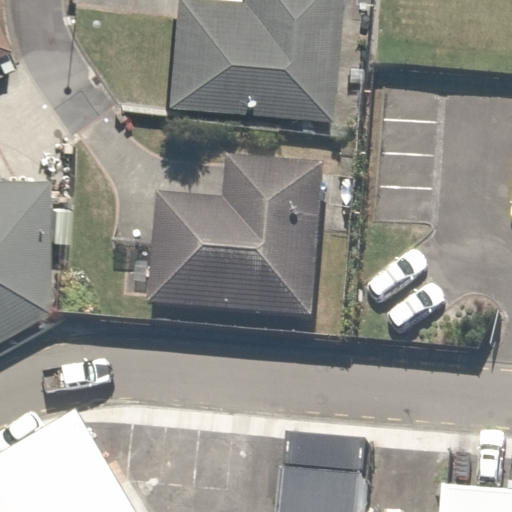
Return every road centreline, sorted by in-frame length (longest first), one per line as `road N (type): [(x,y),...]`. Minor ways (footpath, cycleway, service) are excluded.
road 1 (residential): [(511,407),(131,367),(95,369),(0,402)]
road 2 (residential): [(37,0),(56,63),(104,138)]
